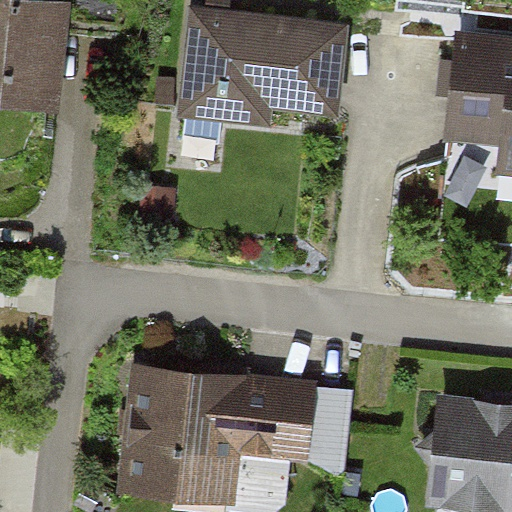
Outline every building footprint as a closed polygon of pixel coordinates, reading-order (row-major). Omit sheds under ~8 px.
[(58,0),(58,4),(19,0),(0,0),(0,90),(47,95),(54,28),(117,35),(121,0),(58,0)] [(343,30),(197,13),(189,86),(220,89),(217,113),(264,118),(266,101),(334,109),(343,30)] [(511,47),(460,41),(450,129),(511,136),(511,47)] [(243,378),(139,368),(127,489),(248,501),(253,450),(341,458),(348,390),(308,386),(307,397),(242,390),(243,378)] [(511,511),(511,408),(440,403),(431,510),(456,511),(511,511)]
